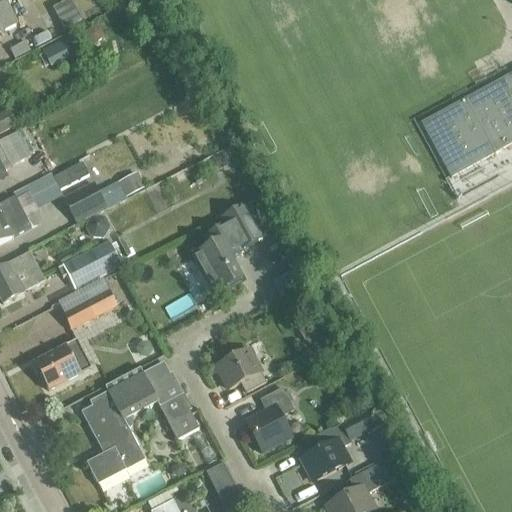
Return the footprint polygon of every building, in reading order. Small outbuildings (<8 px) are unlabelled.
[(70,2),(53,10),(64,31),(81,23),(70,2)] [(95,29),(89,34),(90,42),(97,45),(103,40),(102,32),(95,29)] [(511,75),(510,77),(420,126),(449,180),(453,178),(463,195),(511,167),(511,75)] [(0,114),(0,137),(18,127),(8,110),(0,114)] [(25,130),(28,135),(21,139),(18,134),(0,143),(0,172),(1,175),(32,159),(23,142),(31,138),(32,141),(38,138),(32,126),(25,130)] [(227,152),(213,160),(219,172),(233,164),(227,152)] [(118,162),(104,168),(111,184),(124,179),(118,162)] [(136,175),(117,185),(125,200),(144,191),(136,175)] [(95,187),(65,202),(76,225),(106,210),(95,187)] [(0,247),(14,240),(8,228),(26,219),(16,199),(0,208),(0,247)] [(242,252),(262,241),(244,209),(223,220),(227,227),(206,239),(212,249),(193,259),(214,298),(241,283),(229,261),(243,254),(242,252)] [(86,227),(85,233),(88,239),(93,242),(102,242),(104,241),(108,234),(109,229),(106,223),(101,220),(94,219),(90,221),(86,227)] [(64,268),(76,292),(122,268),(109,244),(64,268)] [(0,272),(0,297),(3,304),(45,283),(31,257),(19,263),(0,272)] [(63,319),(71,334),(96,321),(116,309),(110,294),(63,319)] [(317,347),(323,358),(337,350),(331,339),(317,347)] [(35,366),(50,394),(92,371),(77,343),(35,366)] [(216,369),(229,393),(240,387),(246,396),(266,385),(248,352),(216,369)] [(82,415),(104,457),(87,466),(99,488),(146,463),(124,422),(157,405),(160,409),(177,443),(199,431),(190,413),(192,412),(178,386),(176,387),(164,365),(144,376),(141,371),(106,389),(108,395),(94,402),(96,407),(82,415)] [(292,440),(281,420),(294,413),(282,391),(259,403),(266,416),(246,426),(262,455),(292,440)] [(342,428),(350,445),(384,426),(375,409),(342,428)] [(302,462),(314,485),(351,466),(343,450),(351,446),(342,428),(332,433),(337,443),(302,462)] [(356,494),(327,509),(328,511),(374,511),(367,498),(382,490),(380,488),(395,481),(386,465),(372,472),(350,483),(356,494)] [(172,477),(178,480),(185,476),(186,470),(179,466),(173,469),(172,477)] [(223,466),(207,475),(223,505),(240,496),(223,466)] [(169,494),(149,505),(152,511),(158,511),(174,504),(169,494)] [(409,503),(411,507),(416,509),(422,507),(424,503),(422,497),(416,494),(410,497),(409,503)]
